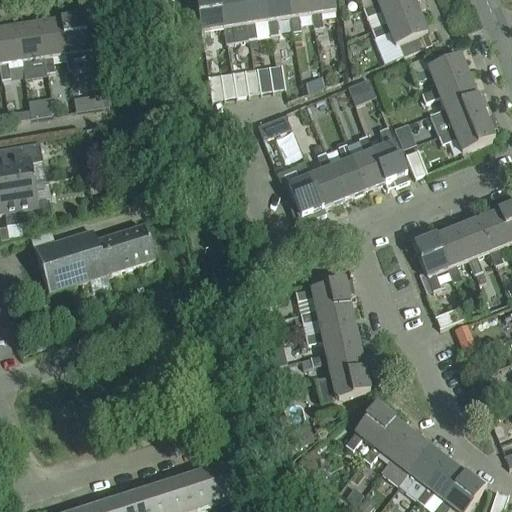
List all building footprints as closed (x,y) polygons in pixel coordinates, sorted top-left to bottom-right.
[(209,0),(195,0),(201,37),(223,34),(224,34),(218,0),(210,0),(209,0)] [(246,29),(241,0),(218,0),(224,34),(223,34),(226,49),(235,47),(248,45),(246,30),(246,29)] [(268,26),(264,0),(241,0),(246,29),(246,30),(248,45),(257,44),(255,28),(268,26)] [(291,22),(287,0),(264,0),(268,26),(270,42),(279,40),(277,25),(290,23),(291,22)] [(309,0),(287,0),(291,22),(290,23),(292,38),(301,37),(299,21),(312,19),(313,19),(309,0)] [(336,15),(333,0),(309,0),(313,19),(312,19),(315,34),(323,33),(321,18),(336,15)] [(357,0),(358,1),(361,0),(374,0),(378,8),(398,0),(357,0)] [(419,16),(412,0),(398,0),(378,8),(363,14),(366,22),(381,16),(386,29),(387,29),(419,16)] [(386,29),(371,35),(375,43),(390,38),(396,51),(398,50),(402,61),(425,51),(420,41),(427,38),(419,16),(387,29),(386,29)] [(60,19),(59,19),(60,25),(61,25),(66,60),(68,76),(69,76),(77,74),(92,72),(89,56),(84,22),(82,22),(74,23),(73,17),(60,19)] [(61,25),(60,25),(39,29),(44,63),(46,79),(55,78),(52,62),(66,60),(61,25)] [(44,63),(39,29),(17,32),(22,67),(21,67),(24,82),(33,81),(30,65),(44,63)] [(22,67),(17,32),(0,34),(0,73),(2,86),(11,84),(9,69),(21,67),(22,67)] [(431,81),(436,94),(469,81),(460,59),(427,72),(428,73),(413,79),(416,87),(431,81)] [(282,71),(269,73),(273,97),(286,95),(282,71)] [(273,97),(269,73),(257,75),(261,99),(273,97)] [(261,99),(257,75),(245,76),(248,101),(261,99)] [(248,101),(245,76),(232,78),(236,103),(248,101)] [(236,103),(232,78),(220,80),(224,105),(236,103)] [(224,105),(220,80),(208,82),(212,107),(224,105)] [(321,80),(305,86),(307,97),(324,91),(321,80)] [(477,102),(477,101),(469,81),(436,94),(421,99),(425,108),(439,102),(444,114),(444,115),(477,102)] [(357,88),(346,93),(353,110),(364,106),(357,88)] [(444,114),(430,120),(438,141),(452,135),(453,136),(485,123),(485,121),(482,114),(488,112),(483,99),(477,101),(477,102),(444,115),(444,114)] [(29,114),(18,115),(19,125),(30,123),(29,114)] [(490,135),(496,133),(491,119),(485,121),(485,123),(453,136),(452,135),(438,141),(441,149),(456,143),(462,158),(494,145),(490,135)] [(393,147),(388,133),(379,136),(385,151),(373,155),(372,156),(385,188),(394,185),(396,191),(410,186),(394,147),(393,147)] [(101,134),(87,136),(90,152),(104,149),(101,134)] [(372,156),(373,155),(367,141),(359,144),(364,159),(352,164),(351,164),(364,197),(385,188),(372,156)] [(0,193),(34,188),(31,168),(42,166),(39,148),(0,154),(0,193)] [(351,164),(352,164),(346,149),(338,152),(344,167),(330,172),(343,205),(364,197),(351,164)] [(418,155),(406,160),(415,183),(427,178),(418,155)] [(343,205),(330,172),(328,173),(322,159),(314,162),(319,177),(311,180),(309,181),(322,213),(323,213),(343,205)] [(288,189),(281,192),(299,236),(307,233),(305,228),(313,225),(325,220),(326,219),(323,213),(322,213),(309,181),(311,180),(305,165),(304,166),(296,169),(302,184),(288,189)] [(37,207),(34,188),(0,193),(0,219),(4,219),(6,231),(52,223),(49,205),(37,207)] [(508,205),(496,210),(494,211),(497,217),(498,216),(511,249),(510,249),(511,253),(511,210),(510,211),(508,205)] [(498,216),(497,217),(477,224),(490,257),(489,257),(495,272),(503,269),(498,254),(510,249),(511,249),(498,216)] [(490,257),(477,224),(457,233),(470,265),(468,265),(474,280),(483,277),(477,262),(489,257),(490,257)] [(93,236),(34,255),(48,299),(155,265),(144,231),(96,246),(93,236)] [(470,265),(457,233),(436,241),(449,274),(448,274),(454,289),(462,285),(456,270),(468,265),(470,265)] [(449,274),(436,241),(427,245),(425,238),(411,244),(427,282),(433,297),(441,294),(435,279),(448,274),(449,274)] [(313,302),(316,316),(316,317),(350,309),(348,300),(354,299),(351,284),(311,293),(311,294),(295,297),(297,306),(313,302)] [(277,320),(272,297),(272,296),(260,299),(265,323),(277,320)] [(355,331),(350,309),(316,317),(316,316),(300,319),(302,328),(318,325),(321,338),(320,338),(321,339),(355,331)] [(435,322),(440,334),(462,326),(458,313),(435,322)] [(360,353),(355,331),(321,339),(320,338),(305,341),(307,350),(323,346),(325,360),(326,360),(360,353)] [(364,375),(364,373),(360,353),(326,360),(325,360),(310,363),(312,372),(328,368),(330,381),(331,382),(364,375)] [(376,395),(374,386),(371,372),(364,373),(364,375),(331,382),(330,381),(315,385),(320,408),(376,395)] [(489,385),(477,390),(482,403),(494,398),(489,385)] [(493,400),(482,404),(486,414),(496,410),(493,400)] [(391,414),(379,405),(354,438),(355,438),(345,450),(352,456),(362,443),(372,451),(373,452),(395,424),(387,419),(391,414)] [(391,466),(412,438),(395,424),(373,452),(372,451),(363,464),(370,470),(380,457),(390,465),(391,466)] [(310,429),(288,435),(292,451),(314,446),(310,429)] [(408,480),(430,452),(412,438),(391,466),(390,465),(380,478),(398,491),(408,479),(408,480)] [(426,494),(448,466),(430,452),(408,480),(408,479),(398,491),(405,497),(416,505),(425,493),(426,494)] [(465,479),(464,478),(448,466),(426,494),(425,493),(416,505),(423,511),(433,498),(443,507),(444,507),(465,479)] [(223,470),(202,477),(213,510),(234,503),(223,470)] [(476,487),(480,482),(468,473),(464,478),(465,479),(444,507),(443,507),(439,511),(469,511),(484,493),(476,487)] [(206,511),(213,510),(202,477),(181,484),(190,511),(206,511)] [(190,511),(181,484),(160,490),(167,511),(190,511)] [(167,511),(160,490),(140,497),(144,511),(167,511)] [(353,492),(345,502),(355,510),(363,499),(353,492)] [(144,511),(140,497),(119,504),(121,511),(144,511)] [(505,511),(509,501),(497,497),(491,511),(505,511)] [(363,502),(355,511),(371,511),(373,510),(363,502)]
